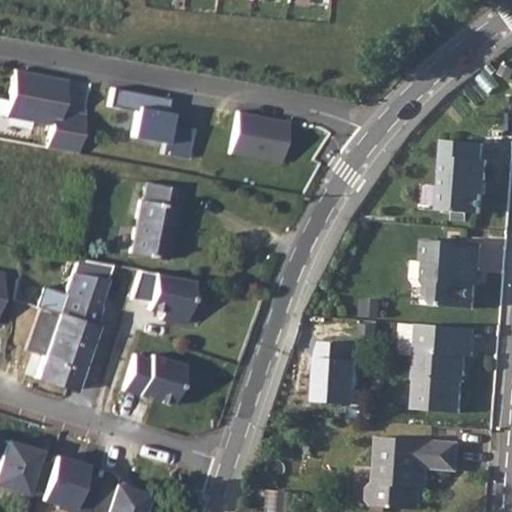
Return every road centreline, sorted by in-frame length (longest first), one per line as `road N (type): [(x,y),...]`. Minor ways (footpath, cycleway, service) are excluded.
road 1 (residential): [(0,50),(308,108),(372,133)]
road 2 (tertiary): [(228,463),(308,240),(372,133)]
road 3 (residential): [(228,463),(0,388)]
road 4 (tertiary): [(372,133),(511,12)]
